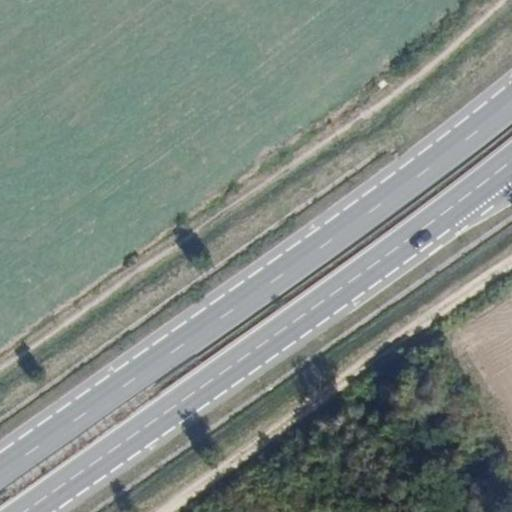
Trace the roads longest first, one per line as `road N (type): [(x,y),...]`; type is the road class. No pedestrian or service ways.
road 1 (primary): [(511,103),(0,473)]
road 2 (track): [(496,0),(353,125),(0,377)]
road 3 (primary): [(24,511),(511,160)]
road 4 (track): [(511,268),(156,511)]
